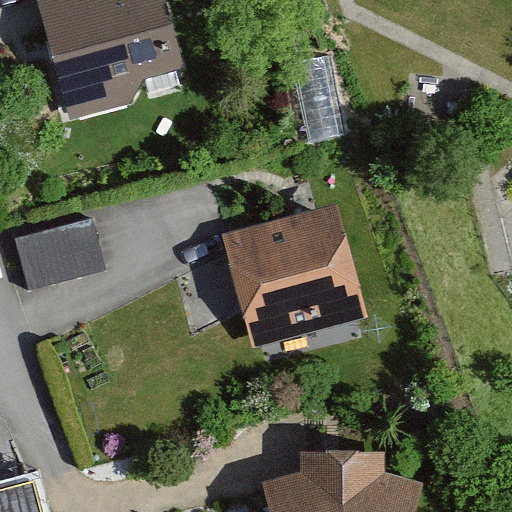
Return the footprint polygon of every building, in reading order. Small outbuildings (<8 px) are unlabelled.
[(171,0),(36,0),(62,123),(143,106),(139,89),(188,79),(171,0)] [(306,130),(341,128),(337,52),(302,54),(306,130)] [(370,328),(346,217),(227,242),(251,354),(370,328)] [(105,279),(95,231),(20,247),(30,294),(105,279)] [(423,511),(430,487),(389,477),(389,457),(306,458),(306,478),(267,485),(271,511),(423,511)] [(28,511),(23,492),(0,497),(0,511),(28,511)]
